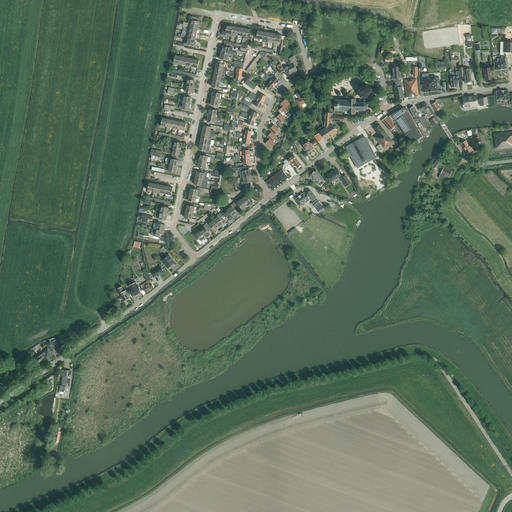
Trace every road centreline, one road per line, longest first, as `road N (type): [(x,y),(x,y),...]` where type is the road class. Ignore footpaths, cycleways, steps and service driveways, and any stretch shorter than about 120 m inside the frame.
road 1 (residential): [(194,258),(173,227),(219,20),(295,31),(308,74)]
road 2 (tertiary): [(0,402),(194,258)]
road 3 (tertiary): [(270,196),(387,110)]
road 4 (residential): [(308,74),(283,88),(262,124),(258,168),(270,196)]
road 5 (track): [(438,362),(507,466)]
